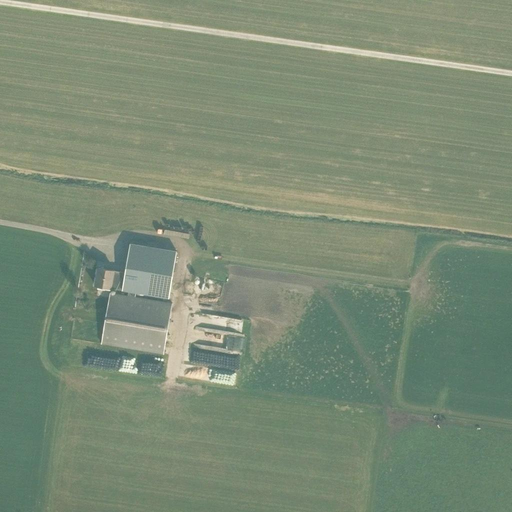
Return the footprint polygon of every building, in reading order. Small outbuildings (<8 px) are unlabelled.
[(176,252),(130,244),(125,273),(114,271),(98,268),(95,286),(112,289),(112,288),(128,291),(127,296),(110,293),(101,344),(164,355),(172,303),(135,297),(135,292),(169,298),(176,252)] [(96,262),(101,255),(91,249),(87,257),(96,262)] [(204,296),(210,298),(213,290),(222,294),(224,286),(214,283),(213,286),(208,284),(204,296)] [(84,359),(85,347),(85,339),(76,339),(75,359),(84,359)] [(242,367),(246,349),(201,341),(200,345),(222,349),(220,356),(229,358),(228,364),(242,367)]
